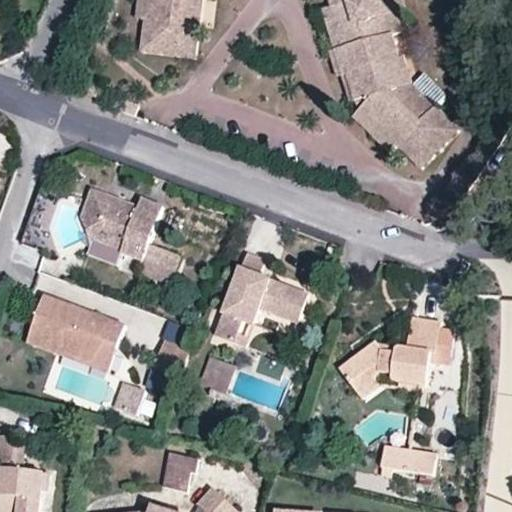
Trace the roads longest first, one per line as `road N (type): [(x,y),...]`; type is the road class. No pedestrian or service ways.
road 1 (residential): [(52,112),(423,247),(447,243),(511,155)]
road 2 (residential): [(52,112),(0,260)]
